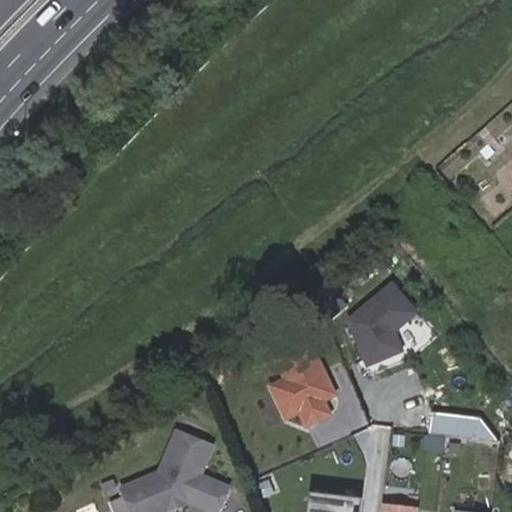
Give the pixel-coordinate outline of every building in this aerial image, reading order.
[(421,314),(393,282),(348,321),(368,369),(405,354),(398,334),(421,314)] [(284,381),(270,387),(286,421),(300,415),(307,430),(335,417),(329,403),(342,397),(311,331),(270,350),(284,381)] [(181,437),(162,477),(124,490),(131,511),(168,511),(172,505),(180,502),(190,506),(202,511),(220,511),(230,493),(202,480),(215,453),(181,437)] [(361,511),(363,500),(310,494),(308,511),(361,511)] [(172,505),(168,511),(172,511),(190,506),(180,502),(172,505)]
